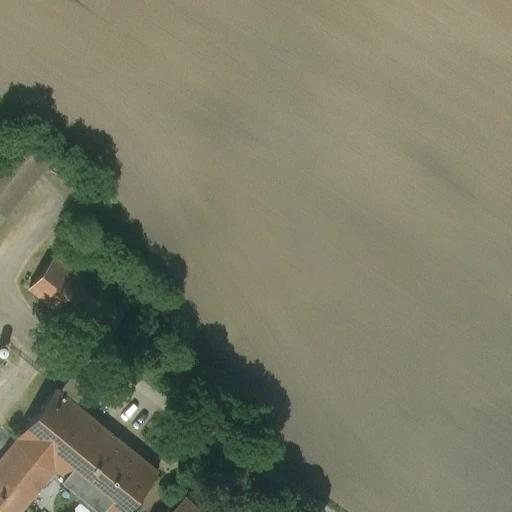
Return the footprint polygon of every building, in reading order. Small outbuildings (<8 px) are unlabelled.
[(20,134),(0,159),(0,220),(50,158),(20,134)] [(122,312),(54,256),(29,286),(97,342),(122,312)] [(122,511),(158,469),(57,385),(17,436),(52,464),(55,466),(109,511),(122,511)] [(52,464),(17,436),(0,456),(0,511),(17,511),(55,466),(52,464)] [(208,511),(186,493),(170,511),(208,511)]
